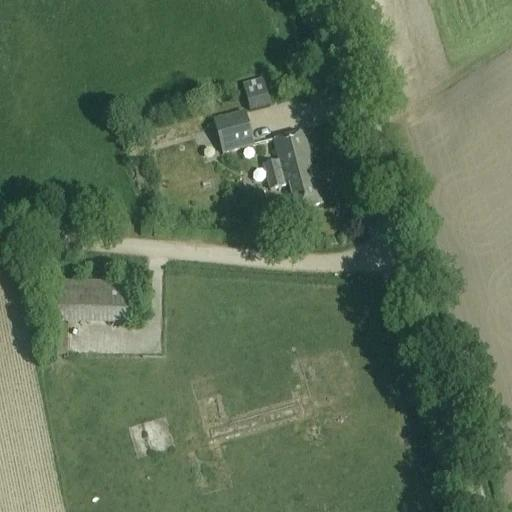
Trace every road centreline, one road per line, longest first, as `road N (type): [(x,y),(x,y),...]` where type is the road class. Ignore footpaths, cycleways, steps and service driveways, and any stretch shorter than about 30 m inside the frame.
road 1 (tertiary): [(470,511),(337,0)]
road 2 (track): [(0,238),(319,265),(403,256)]
